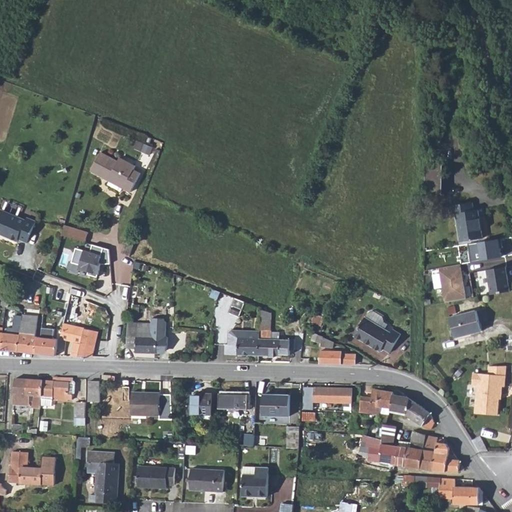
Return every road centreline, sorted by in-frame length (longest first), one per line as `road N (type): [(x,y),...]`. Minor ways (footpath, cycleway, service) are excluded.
road 1 (tertiary): [(489,482),(442,410),(415,386),(387,377),(0,364)]
road 2 (track): [(471,0),(501,116),(509,186)]
